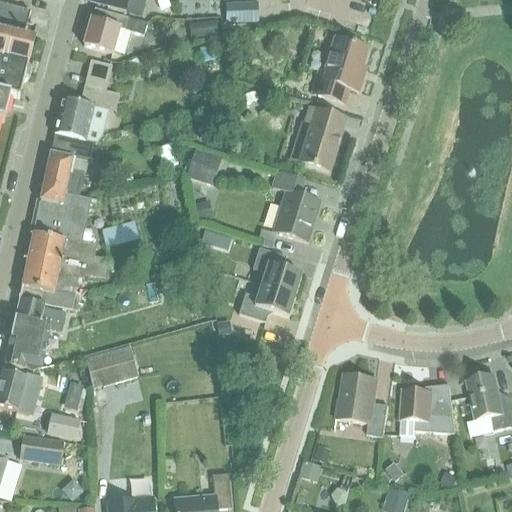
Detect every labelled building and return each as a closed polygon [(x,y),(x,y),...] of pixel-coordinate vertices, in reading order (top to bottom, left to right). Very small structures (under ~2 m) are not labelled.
[(93,0),(92,4),(108,8),(107,12),(141,20),(146,0),(93,0)] [(0,96),(13,99),(20,101),(24,85),(28,80),(30,73),(27,67),(34,43),(32,42),(35,30),(27,28),(30,14),(0,6),(0,96)] [(257,25),(257,6),(226,6),(227,25),(257,25)] [(83,49),(85,50),(111,58),(112,54),(123,57),(129,35),(142,39),(146,26),(127,22),(94,12),(83,49)] [(218,23),(190,27),(192,41),(220,37),(218,23)] [(368,52),(335,41),(324,74),(319,73),(312,97),(345,108),(349,92),(359,95),(363,80),(359,79),(368,52)] [(211,49),(199,52),(202,64),(214,61),(211,49)] [(221,53),(214,54),(216,62),(223,61),(221,53)] [(55,138),(95,148),(101,138),(107,113),(117,115),(121,99),(105,95),(111,69),(91,64),(84,91),(85,92),(82,107),(62,103),(55,138)] [(210,80),(214,93),(224,90),(221,77),(210,80)] [(256,93),(246,96),(248,104),(259,101),(256,93)] [(0,125),(1,123),(7,125),(13,99),(0,96),(0,125)] [(346,122),(310,111),(305,126),(310,128),(298,166),(329,175),(346,122)] [(171,135),(175,147),(189,142),(185,130),(171,135)] [(55,138),(40,203),(63,208),(65,197),(78,200),(83,175),(69,173),(72,161),(92,166),(95,148),(55,138)] [(150,149),(154,161),(168,157),(163,144),(150,149)] [(196,153),(187,181),(214,189),(223,161),(196,153)] [(299,198),(304,183),(277,174),(272,191),(286,195),(273,236),(307,247),(320,205),(299,198)] [(40,203),(19,302),(44,307),(44,308),(77,314),(80,299),(75,298),(78,282),(84,283),(84,279),(105,283),(110,264),(93,260),(95,249),(91,248),(93,238),(83,236),(87,216),(93,217),(96,204),(78,200),(65,197),(63,208),(40,203)] [(257,226),(267,229),(274,207),(264,203),(257,226)] [(201,223),(213,220),(209,204),(197,207),(201,223)] [(138,243),(134,227),(101,236),(105,252),(138,243)] [(255,230),(253,244),(269,246),(271,233),(255,230)] [(202,246),(211,249),(214,238),(205,235),(202,246)] [(188,267),(203,264),(200,251),(185,255),(188,267)] [(261,289),(295,299),(301,278),(283,272),(286,260),(259,252),(253,273),(265,277),(261,289)] [(203,264),(188,267),(191,278),(205,274),(203,264)] [(295,299),(261,289),(257,301),(245,297),(239,318),(265,326),(269,315),(288,321),(295,299)] [(44,307),(19,302),(5,368),(23,372),(23,368),(32,374),(41,372),(49,334),(62,337),(66,317),(54,314),(43,312),(44,308),(44,307)] [(229,325),(217,327),(219,338),(231,336),(229,325)] [(137,380),(129,350),(85,363),(93,392),(137,380)] [(26,380),(3,374),(0,386),(0,410),(34,419),(44,383),(26,378),(26,380)] [(377,383),(345,379),(342,404),(339,403),(336,423),(369,428),(367,439),(384,441),(389,409),(374,407),(377,383)] [(468,385),(476,425),(492,422),(495,435),(511,431),(511,402),(501,405),(495,379),(468,385)] [(70,387),(67,399),(82,404),(86,391),(70,387)] [(401,424),(402,425),(401,440),(415,441),(416,435),(456,438),(450,389),(431,391),(432,396),(403,394),(401,424)] [(53,420),(48,439),(75,446),(80,426),(53,420)] [(22,441),(19,462),(60,468),(63,446),(22,441)] [(317,451),(313,462),(325,466),(329,455),(317,451)] [(305,465),(300,481),(316,485),(321,470),(305,465)] [(393,465),(385,472),(394,484),(403,477),(393,465)] [(227,511),(231,511),(228,477),(212,479),(214,499),(187,502),(188,506),(174,507),(174,511),(227,511)] [(455,481),(447,477),(442,487),(450,491),(455,481)] [(336,491),(331,499),(335,507),(344,507),(348,494),(336,491)] [(389,492),(385,504),(406,510),(409,498),(389,492)] [(154,511),(154,502),(107,507),(107,511),(154,511)]
